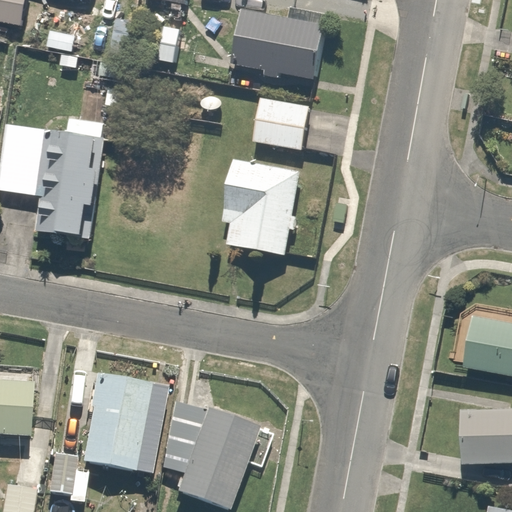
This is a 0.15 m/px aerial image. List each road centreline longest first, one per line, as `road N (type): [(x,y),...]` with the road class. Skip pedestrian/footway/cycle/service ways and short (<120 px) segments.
road 1 (residential): [(0,297),(370,367)]
road 2 (residential): [(437,0),(397,211)]
road 3 (residential): [(397,211),(370,367)]
road 4 (residential): [(370,367),(343,511)]
